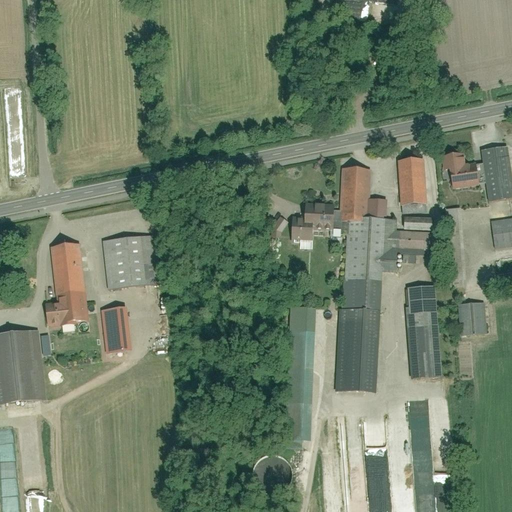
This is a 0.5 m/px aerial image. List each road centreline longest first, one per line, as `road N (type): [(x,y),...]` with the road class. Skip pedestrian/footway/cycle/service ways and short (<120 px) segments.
road 1 (tertiary): [(49,199),(511,106)]
road 2 (unclassified): [(34,0),(49,199)]
road 3 (track): [(352,112),(414,0)]
